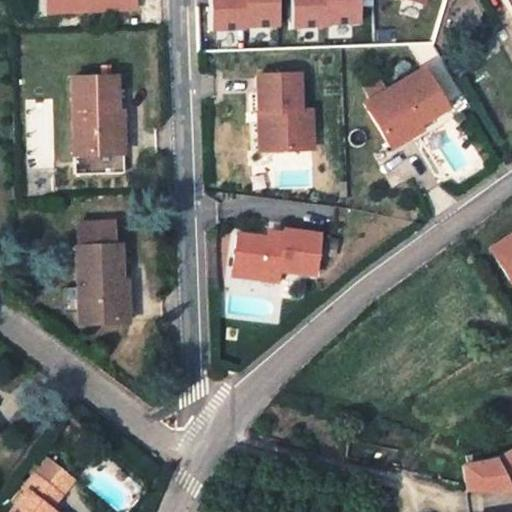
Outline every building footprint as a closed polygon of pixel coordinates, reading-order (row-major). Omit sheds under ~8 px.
[(47,0),(48,14),(136,11),(135,0),(47,0)] [(207,0),(209,31),(273,29),(272,0),(207,0)] [(290,0),(291,27),(357,25),(355,0),(290,0)] [(511,0),(504,0),(497,4),(511,30),(511,0)] [(355,113),(375,146),(405,128),(409,134),(437,115),(414,78),(355,113)] [(245,83),(247,120),(255,120),(257,159),(301,157),(300,117),(288,117),(287,81),(245,83)] [(104,166),(102,126),(110,126),(109,89),(64,90),(68,168),(104,166)] [(257,159),(255,120),(247,120),(249,159),(257,159)] [(115,126),(110,126),(102,126),(104,166),(111,166),(117,166),(115,126)] [(413,140),(409,134),(405,128),(375,146),(383,159),(413,140)] [(68,168),(63,168),(64,188),(112,186),(111,166),(104,166),(68,168)] [(221,274),(268,282),(269,278),(303,283),(309,244),(273,238),(272,243),(272,248),(256,246),(226,241),(221,274)] [(272,243),(257,240),(256,246),(272,248),(272,243)] [(74,242),(74,264),(107,263),(106,241),(74,242)] [(511,241),(488,258),(509,290),(511,287),(511,241)] [(110,339),(109,299),(116,299),(114,263),(107,263),(74,264),(72,264),(75,339),(110,339)] [(267,290),(268,282),(221,274),(220,282),(267,290)] [(124,299),(116,299),(109,299),(110,339),(125,338),(124,299)] [(511,451),(495,459),(492,461),(504,493),(511,486),(511,451)] [(455,453),(457,464),(471,463),(468,452),(455,453)] [(454,494),(457,499),(504,493),(492,461),(471,463),(457,464),(457,471),(452,477),(454,494)] [(51,511),(24,490),(14,503),(18,508),(14,511),(51,511)]
